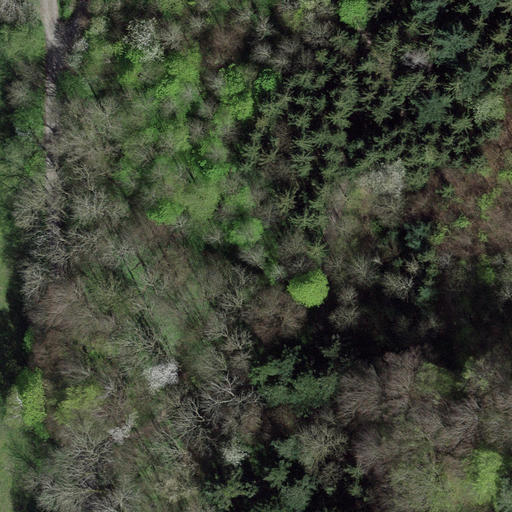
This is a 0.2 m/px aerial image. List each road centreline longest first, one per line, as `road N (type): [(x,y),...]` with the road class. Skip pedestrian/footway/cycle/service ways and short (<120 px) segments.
road 1 (track): [(479,511),(439,208),(410,98),(360,42),(339,0)]
road 2 (track): [(364,0),(326,292),(308,511)]
road 3 (track): [(53,0),(51,225),(87,511)]
